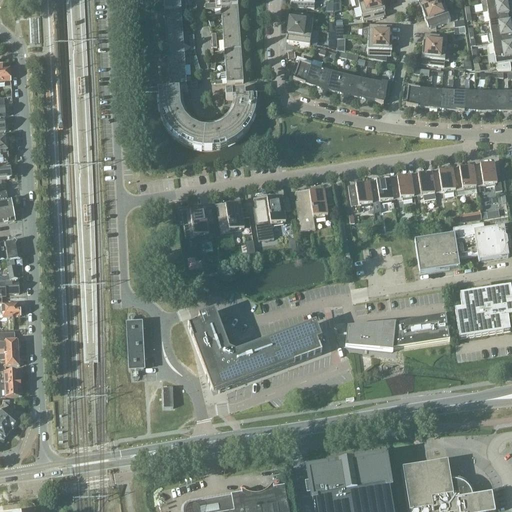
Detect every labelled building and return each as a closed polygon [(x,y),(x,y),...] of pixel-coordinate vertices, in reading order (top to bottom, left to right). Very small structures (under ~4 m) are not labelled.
[(205,11),(220,10),(220,9),(237,8),(236,0),(214,0),(215,5),(205,6),(205,11)] [(314,0),(290,0),(291,1),(292,1),(292,10),(314,10),(314,0)] [(420,10),(422,16),(444,8),(441,0),(420,0),(419,1),(422,9),(420,10)] [(504,3),(503,0),(498,0),(485,2),(487,13),(507,10),(506,3),(504,3)] [(163,2),(164,13),(181,12),(181,13),(196,12),(196,6),(185,7),(185,1),(163,2)] [(383,9),(381,2),(359,8),(362,23),(384,18),(381,9),(383,9)] [(238,19),(237,8),(220,9),(220,10),(221,20),(238,19)] [(444,8),(422,16),(425,22),(426,21),(429,30),(450,22),(444,8)] [(489,23),(507,21),(506,17),(508,17),(507,10),(487,13),(489,23)] [(181,23),(181,13),(181,12),(164,13),(165,24),(181,23)] [(288,29),(311,32),(313,17),(292,14),(291,23),(289,23),(288,29)] [(221,20),(222,31),(239,30),(238,19),(221,20)] [(508,24),(507,21),(489,23),(490,34),(510,31),(509,24),(508,24)] [(182,34),(181,23),(165,24),(165,35),(182,34)] [(368,42),(391,43),(391,36),(390,36),(390,27),(368,26),(368,42)] [(309,48),(311,32),(288,29),(287,36),(289,36),(288,45),(309,48)] [(239,30),(222,31),(223,42),(240,40),(239,30)] [(511,38),(510,31),(490,34),(491,35),(488,35),(487,37),(487,38),(487,40),(487,41),(488,42),(489,44),(489,45),(492,45),(510,42),(510,38),(511,38)] [(183,45),(182,34),(165,35),(166,46),(183,45)] [(423,44),(422,51),(445,53),(447,37),(425,35),(424,44),(423,44)] [(240,51),(240,40),(223,42),(224,53),(240,51)] [(368,42),(367,57),(386,58),(389,58),(389,49),(391,49),(391,43),(368,42)] [(494,55),(511,52),(511,45),(510,42),(492,45),(494,55)] [(184,55),(183,45),(166,46),(167,57),(184,55)] [(241,62),(240,51),(224,53),(224,63),(241,62)] [(449,53),(445,53),(422,51),(421,57),(423,57),(422,66),(444,68),(444,63),(448,63),(449,53)] [(511,52),(494,55),(496,66),(511,63),(511,52)] [(184,66),(184,55),(167,57),(168,68),(184,66)] [(358,58),(348,55),(346,61),(356,63),(357,61),(358,58)] [(241,62),(224,63),(225,74),(242,73),(241,62)] [(293,82),(304,86),(310,68),(295,63),(291,74),(295,76),(293,82)] [(463,71),(464,71),(471,72),(470,63),(463,63),(463,71)] [(184,66),(168,68),(169,78),(185,77),(184,66)] [(304,86),(315,89),(320,71),(310,68),(304,86)] [(9,70),(0,70),(0,85),(5,85),(5,83),(10,82),(9,70)] [(320,71),(315,89),(326,92),(331,74),(320,71)] [(243,84),(242,73),(225,74),(226,86),(243,84)] [(342,77),(331,74),(326,92),(337,95),(342,77)] [(186,89),(185,77),(169,78),(169,90),(186,89)] [(353,79),(342,77),(337,95),(348,98),(353,79)] [(353,79),(348,98),(359,100),(363,82),(353,79)] [(374,84),(363,82),(359,100),(371,102),(374,84)] [(390,87),(374,84),(371,102),(383,106),(382,105),(383,98),(388,98),(390,87)] [(447,93),(441,93),(440,111),(451,112),(452,93),(452,87),(447,87),(447,93)] [(405,108),(417,109),(419,91),(404,89),(402,100),(406,101),(405,108)] [(256,99),(255,93),(225,95),(225,102),(235,101),(235,106),(235,108),(233,115),(232,117),(228,123),(226,124),(220,129),(218,129),(210,131),(208,131),(200,131),(199,130),(192,127),(190,126),(185,120),(183,118),(180,111),(180,109),(179,98),(182,98),(181,91),(178,91),(157,93),(158,107),(160,116),(160,117),(162,123),(163,124),(166,129),(166,130),(168,132),(172,137),(172,138),(179,143),(180,144),(185,147),(186,148),(192,150),(193,150),(201,152),(203,152),(212,152),(213,152),(219,151),(220,151),(226,149),(227,148),(234,144),(235,143),(242,138),(243,137),(247,132),(250,126),(251,125),(254,117),(255,116),(256,108),(256,106),(256,99)] [(419,91),(417,109),(428,111),(430,92),(419,91)] [(441,93),(430,92),(428,111),(440,111),(441,93)] [(463,114),(463,113),(462,113),(463,94),(452,93),(451,112),(464,114),(463,114)] [(474,94),(463,94),(462,113),(463,113),(474,113),(474,94)] [(474,113),(485,113),(485,94),(474,94),(474,113)] [(485,94),(485,113),(497,113),(496,94),(485,94)] [(507,94),(496,94),(497,113),(508,113),(507,94)] [(0,153),(7,153),(7,151),(8,149),(8,146),(7,145),(6,139),(0,139),(0,153)] [(0,165),(3,165),(8,165),(8,160),(9,158),(9,156),(8,155),(7,153),(0,153),(0,165)] [(494,188),(495,194),(502,193),(500,185),(499,177),(495,178),(493,166),(472,169),(475,189),(485,187),(486,189),(494,188)] [(0,180),(11,179),(10,170),(9,170),(8,167),(0,167),(0,180)] [(451,172),(455,192),(465,191),(465,192),(473,191),(473,189),(475,189),(472,169),(451,172)] [(451,172),(431,175),(434,195),(444,194),(444,196),(453,194),(452,192),(455,192),(451,172)] [(410,179),(413,199),(423,197),(423,199),(432,198),(432,196),(434,195),(431,175),(410,179)] [(410,179),(389,182),(392,202),(402,200),(403,202),(411,201),(411,199),(413,199),(410,179)] [(368,185),(372,205),(382,204),(382,206),(390,204),(390,202),(392,202),(389,182),(368,185)] [(369,206),(372,205),(368,185),(347,189),(351,208),(358,207),(361,207),(361,209),(370,208),(369,206)] [(326,207),(333,206),(330,192),(323,193),(323,192),(309,194),(309,193),(295,194),(297,203),(295,204),(300,234),(315,232),(313,219),(316,219),(316,221),(324,220),(324,218),(327,217),(326,207)] [(0,213),(12,211),(10,201),(8,201),(6,193),(0,194),(0,213)] [(284,214),(290,213),(288,199),(281,200),(281,199),(267,201),(267,199),(253,201),(255,210),(253,210),(258,244),(273,241),(271,226),(273,225),(274,227),(282,226),(282,224),(285,224),(284,214)] [(242,220),(249,219),(247,205),(240,207),(240,206),(226,208),(225,205),(216,207),(220,237),(230,235),(229,232),(232,232),(232,234),(241,233),(240,231),(244,230),(242,220)] [(0,225),(15,222),(12,211),(0,213),(0,225)] [(190,211),(180,213),(185,242),(194,241),(194,238),(196,238),(197,240),(205,238),(205,236),(208,236),(207,226),(213,225),(211,211),(204,212),(204,211),(190,213),(190,211)] [(428,220),(430,226),(437,224),(436,218),(428,220)] [(453,236),(414,242),(418,266),(418,270),(419,275),(459,269),(458,263),(457,260),(477,257),(478,263),(508,258),(507,248),(507,247),(506,240),(505,239),(503,228),(493,230),(484,231),(483,225),(453,230),(453,236)] [(14,242),(3,244),(8,270),(10,282),(18,281),(15,269),(14,269),(13,262),(20,260),(17,245),(14,242)] [(253,243),(245,244),(249,264),(257,263),(253,243)] [(194,260),(186,261),(188,273),(202,271),(200,263),(195,264),(194,260)] [(0,299),(2,299),(6,299),(6,296),(19,296),(18,284),(0,284),(0,299)] [(459,341),(466,340),(510,333),(507,319),(511,317),(511,300),(510,288),(459,296),(461,310),(454,311),(459,341)] [(302,293),(304,305),(310,304),(307,292),(302,293)] [(269,307),(284,303),(282,295),(267,299),(269,307)] [(2,307),(2,299),(0,299),(0,318),(2,319),(20,319),(19,310),(18,310),(18,306),(2,307)] [(205,377),(207,382),(208,384),(210,389),(210,391),(213,396),(218,394),(220,394),(225,392),(227,391),(232,389),(321,356),(316,343),(321,341),(320,337),(315,325),(236,355),(229,352),(214,313),(198,319),(200,324),(187,328),(205,377)] [(383,330),(382,333),(347,329),(345,349),(392,354),(392,351),(449,342),(445,318),(411,323),(393,328),(392,334),(387,333),(387,330),(383,330)] [(141,325),(127,326),(126,326),(129,372),(143,371),(141,325)] [(0,356),(19,355),(18,350),(20,349),(20,345),(18,344),(18,343),(14,343),(13,335),(0,335),(0,356)] [(19,361),(19,355),(0,356),(0,362),(5,362),(5,369),(19,368),(19,367),(21,365),(21,362),(19,361)] [(0,381),(0,387),(21,386),(20,381),(22,379),(22,376),(20,375),(20,373),(4,374),(4,381),(0,381)] [(21,399),(21,386),(0,387),(0,392),(5,392),(5,400),(21,399)] [(163,410),(172,410),(172,390),(162,390),(163,410)] [(0,411),(3,414),(0,417),(0,421),(12,431),(12,432),(20,422),(7,411),(9,409),(8,408),(10,406),(10,402),(4,402),(4,405),(0,409),(0,411)] [(3,442),(12,431),(0,421),(0,440),(0,441),(2,441),(3,442)] [(314,506),(315,506),(315,511),(391,511),(389,494),(390,494),(385,464),(309,477),(314,506)] [(402,471),(408,511),(494,511),(491,495),(472,499),(471,494),(467,489),(466,484),(461,484),(450,483),(447,464),(402,471)] [(288,511),(284,485),(231,494),(231,498),(189,505),(186,507),(184,509),(182,511),(288,511)]
